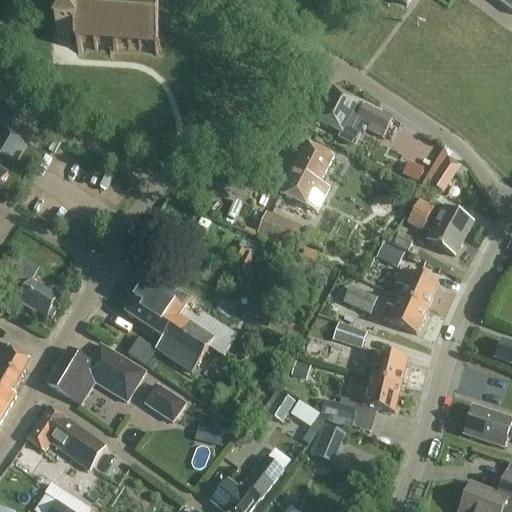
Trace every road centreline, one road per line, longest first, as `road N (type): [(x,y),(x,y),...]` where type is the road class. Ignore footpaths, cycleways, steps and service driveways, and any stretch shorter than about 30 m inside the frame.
road 1 (residential): [(397,511),(460,320),(511,216)]
road 2 (residential): [(159,182),(202,194),(261,184),(284,161),(334,65)]
road 3 (residential): [(511,210),(441,133),(334,65)]
road 4 (residential): [(0,448),(106,271)]
road 5 (residential): [(159,182),(0,88)]
road 6 (residential): [(204,511),(79,420)]
road 7 (residential): [(106,271),(0,209)]
